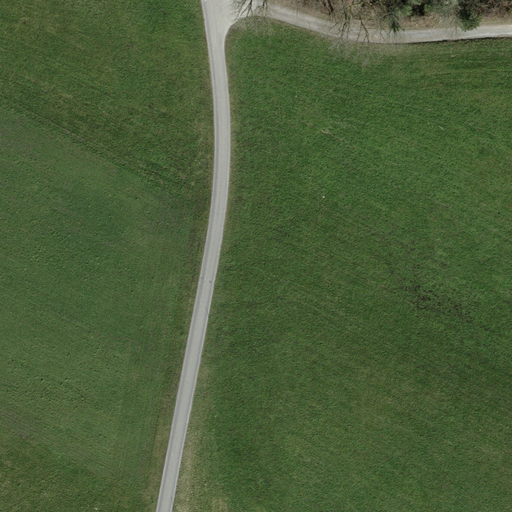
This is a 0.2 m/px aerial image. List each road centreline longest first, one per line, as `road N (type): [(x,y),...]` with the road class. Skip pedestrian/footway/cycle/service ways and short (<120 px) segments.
road 1 (unclassified): [(205,0),(218,105),(214,204),(158,511)]
road 2 (track): [(511,34),(333,30),(225,0)]
